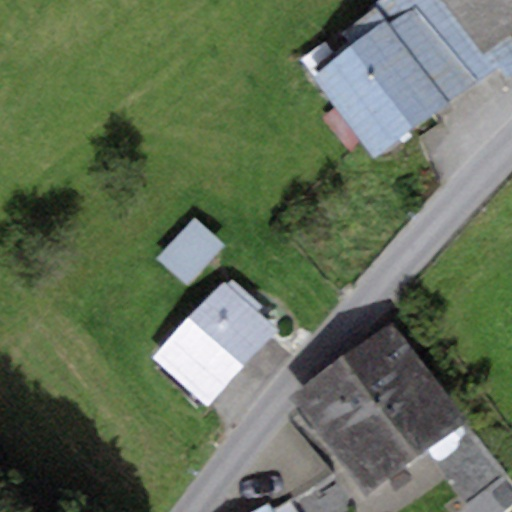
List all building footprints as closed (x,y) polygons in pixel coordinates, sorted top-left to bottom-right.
[(511,80),(511,0),(415,0),(432,21),(491,97),(511,80)] [(407,168),(491,97),(432,21),(343,95),(407,168)] [(207,225),(176,267),(208,291),(239,249),(207,225)] [(244,293),(176,367),(229,415),(297,341),(244,293)] [(422,328),(321,403),(397,504),(498,429),(422,328)]
